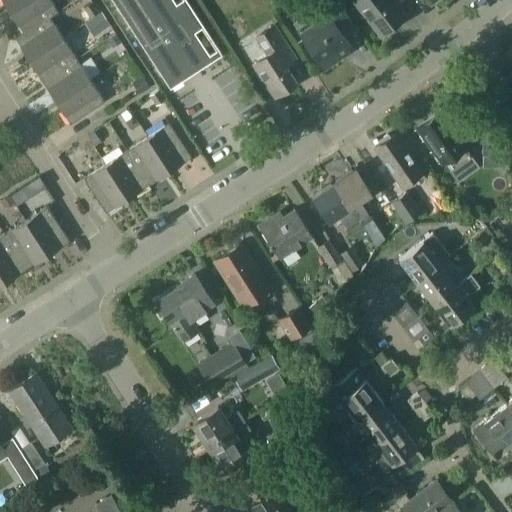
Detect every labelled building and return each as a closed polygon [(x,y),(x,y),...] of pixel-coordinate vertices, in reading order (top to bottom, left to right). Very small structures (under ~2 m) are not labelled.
[(1,0),(9,11),(26,0),(1,0)] [(50,0),(26,0),(9,11),(22,32),(50,17),(58,11),(50,0)] [(112,0),(168,84),(210,57),(194,33),(202,27),(185,1),(177,6),(172,0),(112,0)] [(294,21),(293,22),(314,53),(317,51),(325,64),(338,55),(339,58),(352,49),(345,38),(339,29),(351,21),(337,0),(332,0),(322,7),(324,8),(318,12),(315,7),(294,21)] [(353,0),(381,35),(405,15),(393,0),(353,0)] [(92,1),(83,7),(90,17),(98,11),(92,1)] [(110,24),(101,11),(86,21),(95,34),(110,24)] [(63,37),(50,17),(22,32),(14,37),(28,59),(63,37)] [(281,59),(291,52),(273,25),(256,36),(267,53),(253,63),(274,95),(296,81),(281,59)] [(110,49),(120,42),(114,34),(104,40),(110,49)] [(63,37),(28,59),(42,81),(77,58),(63,37)] [(77,58),(42,81),(56,102),(91,80),(77,58)] [(91,80),(56,102),(70,123),(104,101),(91,80)] [(165,99),(158,89),(149,94),(156,105),(165,99)] [(480,166),(465,144),(440,109),(431,116),(431,118),(417,128),(440,162),(442,161),(457,182),(480,166)] [(169,122),(148,135),(170,170),(191,156),(169,122)] [(498,126),(482,126),(481,154),(497,154),(498,126)] [(394,133),(375,146),(401,184),(420,171),(394,133)] [(76,142),(82,150),(92,144),(86,135),(76,142)] [(149,184),(170,170),(148,135),(126,149),(149,184)] [(126,149),(105,163),(127,198),(149,184),(126,149)] [(127,198),(105,163),(83,177),(106,212),(127,198)] [(335,182),(333,183),(357,220),(367,213),(359,200),(371,193),(355,169),(352,170),(351,168),(343,173),(345,175),(335,182)] [(26,196),(36,190),(31,181),(20,188),(26,196)] [(357,220),(333,183),(332,184),(322,190),(321,188),(313,193),(315,195),(312,197),(328,221),(338,214),(346,227),(357,220)] [(405,191),(392,200),(405,221),(419,212),(405,191)] [(0,200),(0,203),(4,210),(14,204),(9,195),(0,200)] [(47,205),(26,219),(48,254),(70,240),(47,205)] [(293,208),(262,229),(280,257),(311,236),(293,208)] [(357,220),(362,227),(372,221),(367,213),(357,220)] [(27,268),(48,254),(26,219),(4,233),(27,268)] [(357,220),(346,227),(351,235),(362,227),(357,220)] [(422,240),(399,258),(416,281),(440,262),(449,255),(432,232),(422,240)] [(4,233),(0,235),(0,272),(6,282),(27,268),(4,233)] [(330,266),(341,282),(352,275),(341,258),(328,239),(317,246),(330,266)] [(242,243),(215,260),(243,305),(270,288),(242,243)] [(351,246),(340,253),(351,269),(362,262),(351,246)] [(440,262),(416,281),(433,303),(457,284),(449,274),(457,268),(450,259),(442,265),(440,262)] [(214,303),(208,295),(194,273),(182,281),(183,282),(155,300),(168,321),(169,320),(182,340),(197,330),(192,323),(189,319),(214,303)] [(457,284),(433,303),(450,325),(474,306),(466,296),(479,285),(470,273),(457,284)] [(382,290),(390,301),(400,293),(392,282),(382,290)] [(400,293),(390,301),(398,311),(408,303),(400,293)] [(298,307),(279,319),(291,339),(311,327),(298,307)] [(434,337),(428,329),(426,327),(416,335),(424,345),(434,337)] [(312,332),(294,343),(301,356),(320,344),(312,332)] [(209,353),(197,360),(205,374),(212,386),(248,364),(246,360),(232,339),(231,339),(209,353)] [(269,354),(234,375),(242,388),(277,367),(269,354)] [(511,366),(511,365),(504,355),(494,363),(502,374),(511,366)] [(391,358),(381,365),(389,376),(399,368),(391,358)] [(356,367),(332,385),(340,396),(343,400),(357,419),(382,400),(365,378),(356,367)] [(35,373),(9,389),(15,399),(46,444),(71,427),(35,373)] [(470,382),(459,390),(467,400),(478,392),(470,382)] [(407,400),(415,410),(425,402),(417,392),(407,400)] [(382,400),(357,419),(375,441),(399,422),(382,400)] [(433,413),(425,402),(415,410),(423,420),(433,413)] [(511,410),(506,403),(472,429),(483,443),(491,453),(511,437),(511,410)] [(218,405),(192,422),(193,423),(194,422),(207,442),(244,419),(237,409),(224,417),(218,407),(219,407),(218,405)] [(267,439),(274,451),(300,435),(287,413),(275,420),(282,431),(267,439)] [(244,419),(207,442),(220,463),(219,464),(220,465),(235,456),(238,460),(257,448),(247,432),(251,429),(244,419)] [(375,441),(367,447),(384,470),(416,445),(399,422),(375,441)] [(315,434),(278,458),(284,468),(311,451),(314,456),(325,449),(315,434)] [(45,463),(31,441),(20,448),(34,470),(45,463)] [(0,448),(2,448),(6,455),(7,455),(26,485),(26,484),(38,477),(19,446),(7,454),(0,443),(0,448)] [(248,507),(251,511),(281,511),(296,503),(287,489),(279,495),(276,489),(274,487),(269,479),(268,477),(240,495),(241,497),(247,505),(246,505),(248,507)] [(404,503),(399,506),(402,511),(436,511),(451,502),(434,480),(404,503)] [(399,481),(379,495),(386,505),(405,491),(399,481)] [(332,511),(356,511),(361,509),(351,493),(340,500),(343,505),(332,511)] [(121,511),(111,496),(97,505),(100,509),(95,511),(121,511)] [(458,511),(451,502),(436,511),(458,511)] [(301,511),(296,503),(281,511),(301,511)]
